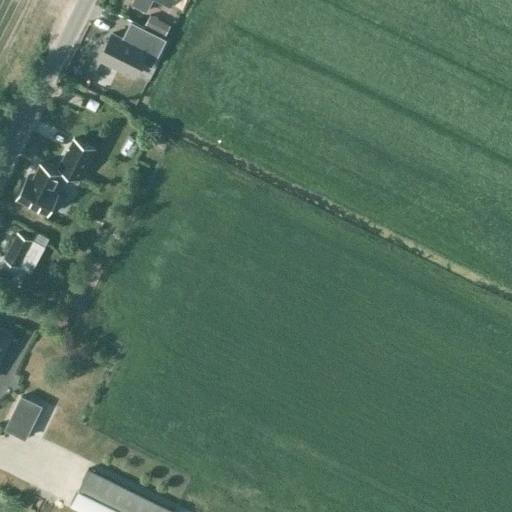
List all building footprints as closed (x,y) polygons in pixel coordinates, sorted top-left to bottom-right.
[(133,0),(132,3),(147,10),(151,0),(162,0),(170,4),(172,0),(133,0)] [(150,13),(144,24),(164,34),(170,24),(150,13)] [(139,45),(115,34),(102,59),(136,76),(151,45),(141,40),(139,45)] [(100,101),(91,97),(87,105),(96,109),(100,101)] [(97,149),(76,138),(61,168),(83,179),(97,149)] [(30,177),(19,198),(49,214),(60,193),(56,190),(64,174),(43,163),(34,179),(30,177)] [(17,232),(4,257),(30,271),(43,246),(17,232)] [(0,355),(12,332),(0,325),(0,355)] [(41,404),(21,394),(6,426),(25,436),(41,404)] [(70,503),(88,511),(172,511),(174,509),(88,467),(70,503)]
